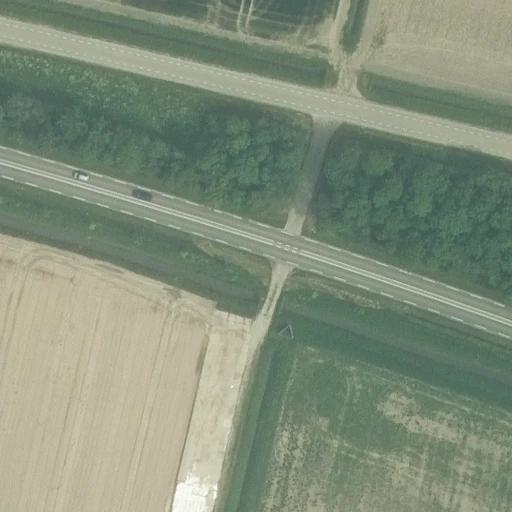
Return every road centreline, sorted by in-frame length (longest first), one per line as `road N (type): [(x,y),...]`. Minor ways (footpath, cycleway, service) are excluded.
road 1 (secondary): [(511,324),(0,161)]
road 2 (unclassified): [(511,149),(0,30)]
road 3 (track): [(65,0),(511,103)]
road 4 (track): [(511,415),(259,333),(219,511)]
road 5 (track): [(189,511),(273,295),(330,106)]
road 6 (track): [(0,251),(134,287),(259,333)]
